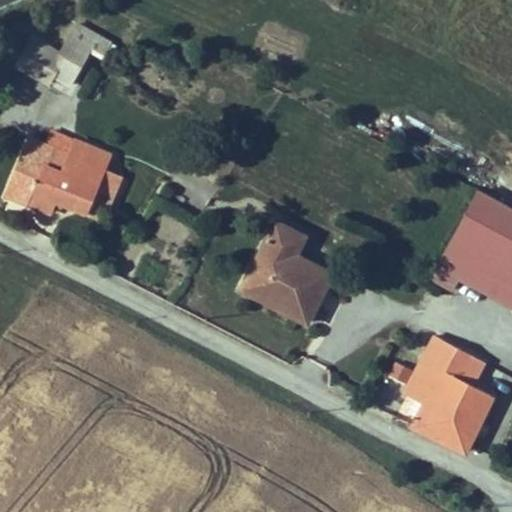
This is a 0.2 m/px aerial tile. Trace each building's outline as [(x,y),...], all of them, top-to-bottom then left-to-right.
[(68,91),(87,47),(102,53),(110,35),(70,18),(59,45),(25,31),(10,66),(68,91)] [(28,115),(8,166),(29,175),(31,169),(88,192),(108,130),(74,117),(70,130),(28,115)] [(511,191),(481,174),(440,251),(511,287),(511,191)] [(277,203),(265,225),(294,240),(296,236),(294,234),(304,217),(277,203)] [(294,240),(265,225),(241,269),(307,303),(331,260),(294,240)] [(296,236),(294,240),(331,260),(334,255),(296,236)] [(422,385),(412,405),(464,432),(492,376),(467,363),(471,357),(465,353),(469,347),(459,341),(463,333),(433,317),(402,374),(422,385)] [(381,333),(370,352),(384,360),(395,341),(381,333)]
